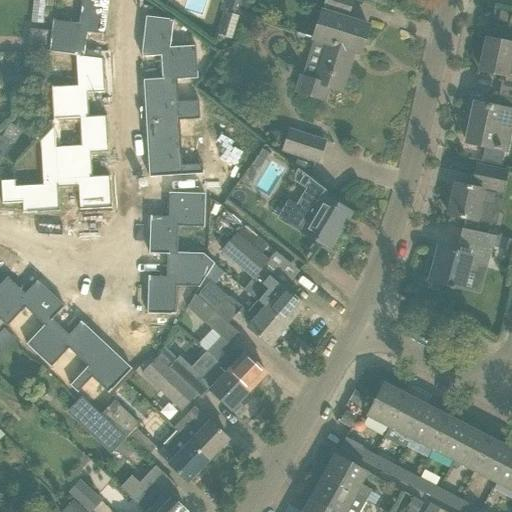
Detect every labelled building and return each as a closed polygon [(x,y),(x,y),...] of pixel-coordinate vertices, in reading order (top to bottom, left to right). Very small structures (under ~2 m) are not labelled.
[(52,21),(48,52),(75,55),(84,57),(84,56),(87,34),(104,36),(108,0),(80,0),(78,24),(52,21)] [(226,0),(223,8),(235,12),(238,0),(226,0)] [(350,0),(325,0),(323,6),(349,15),(353,1),(350,0)] [(238,16),(223,11),(216,34),(231,39),(238,16)] [(322,12),(313,39),(326,42),(353,51),(359,53),(368,26),(349,20),(322,12)] [(145,17),(141,51),(141,58),(159,57),(160,79),(160,80),(176,79),(176,80),(197,79),(195,45),(170,47),(172,28),(173,20),(145,17)] [(26,53),(47,54),(48,28),(29,26),(26,53)] [(511,44),(486,39),(479,70),(503,75),(499,94),(511,96),(511,44)] [(300,75),(296,90),(304,93),(323,100),(327,86),(340,90),(353,51),(326,42),(314,79),(303,76),(300,75)] [(76,85),(51,87),(53,120),(78,119),(78,118),(89,117),(89,116),(87,94),(105,93),(103,58),(84,56),(84,57),(75,55),(76,85)] [(30,72),(28,94),(44,95),(46,73),(30,72)] [(160,79),(142,80),(144,113),(199,109),(198,100),(178,101),(176,80),(176,79),(160,80),(160,79)] [(474,103),(466,142),(484,146),(481,160),(500,164),(503,150),(505,150),(511,119),(511,96),(499,94),(496,107),(474,103)] [(199,109),(144,113),(146,144),(180,142),(179,120),(199,119),(199,109)] [(56,146),(55,146),(57,179),(92,177),(92,176),(91,154),(109,153),(106,115),(89,116),(89,117),(78,118),(78,119),(80,145),(56,146)] [(15,179),(0,180),(0,186),(1,205),(21,204),(22,214),(59,212),(58,188),(57,189),(57,179),(55,146),(56,146),(54,125),(39,141),(41,170),(41,184),(15,186),(15,179)] [(283,150),(299,155),(318,161),(324,142),(305,135),(289,131),(283,150)] [(180,142),(146,144),(148,177),(202,174),(202,164),(181,165),(180,142)] [(261,148),(252,163),(259,167),(268,152),(261,148)] [(454,183),(448,215),(494,225),(495,223),(490,222),(496,194),(501,195),(506,170),(476,163),(473,177),(478,178),(476,188),(454,183)] [(92,177),(57,179),(57,189),(58,188),(77,187),(78,211),(112,209),(110,175),(92,176),(92,177)] [(349,212),(332,202),(323,197),(328,189),(310,176),(305,185),(310,188),(310,189),(288,224),(312,238),(330,249),(330,247),(328,246),(339,228),(340,229),(349,212)] [(150,216),(148,254),(166,254),(166,253),(177,253),(178,227),(203,228),(204,194),(168,193),(167,217),(150,216)] [(221,251),(222,252),(253,278),(261,284),(268,290),(258,302),(264,307),(286,326),(303,305),(282,286),(281,287),(260,269),(267,261),(258,253),(267,243),(243,224),(221,251)] [(491,248),(495,235),(462,228),(459,239),(455,252),(438,247),(438,248),(435,259),(429,280),(461,289),(466,271),(486,269),(488,260),(491,248)] [(511,240),(500,237),(497,248),(511,252),(511,240)] [(148,276),(146,313),(175,314),(176,287),(198,287),(213,263),(202,254),(177,253),(166,253),(166,254),(165,276),(148,276)] [(214,264),(207,277),(210,280),(213,283),(223,271),(214,264)] [(7,277),(0,284),(0,320),(6,326),(24,308),(43,326),(44,326),(51,319),(52,319),(62,308),(64,306),(36,280),(24,293),(7,277)] [(197,296),(214,311),(228,323),(234,316),(247,327),(253,333),(269,346),(286,326),(264,307),(258,302),(256,300),(246,312),(241,307),(240,309),(228,298),(229,297),(213,283),(210,280),(197,296)] [(230,347),(234,343),(240,335),(228,324),(228,323),(214,311),(203,323),(219,337),(230,347)] [(43,326),(26,344),(50,367),(68,349),(87,367),(88,367),(107,347),(80,321),(78,324),(68,334),(52,319),(51,319),(44,326),(43,326)] [(3,329),(0,331),(0,338),(6,345),(13,338),(3,329)] [(206,352),(217,362),(218,364),(227,372),(248,391),(265,373),(251,359),(245,353),(236,345),(234,343),(230,347),(219,337),(206,352)] [(87,367),(69,385),(77,393),(91,378),(108,393),(131,369),(107,347),(88,367),(87,367)] [(163,347),(157,358),(165,365),(167,367),(175,358),(163,347)] [(167,367),(175,375),(178,378),(179,378),(197,394),(205,386),(207,384),(202,378),(178,355),(175,358),(167,367)] [(160,391),(175,375),(167,367),(165,365),(157,358),(155,360),(152,356),(142,366),(145,371),(141,374),(160,391)] [(218,364),(217,362),(202,378),(207,384),(205,386),(215,396),(230,410),(248,391),(227,372),(218,364)] [(367,415),(389,427),(405,395),(383,384),(367,415)] [(43,389),(39,393),(39,398),(43,401),(48,401),(51,397),(51,392),(47,389),(43,389)] [(354,389),(348,400),(355,403),(361,392),(354,389)] [(389,427),(410,438),(426,406),(405,395),(389,427)] [(126,438),(101,415),(91,405),(89,407),(81,399),(68,411),(77,420),(76,421),(93,437),(96,434),(114,450),(126,438)] [(146,458),(156,447),(136,429),(140,424),(114,401),(101,415),(126,438),(146,458)] [(410,438),(431,449),(448,417),(426,406),(410,438)] [(176,432),(207,460),(227,439),(209,421),(208,422),(197,410),(176,432)] [(344,411),(338,421),(348,427),(354,417),(344,411)] [(431,449),(453,460),(469,428),(448,417),(431,449)] [(453,460),(474,471),(490,439),(469,428),(453,460)] [(168,464),(172,468),(187,482),(207,460),(176,432),(157,452),(169,464),(168,464)] [(362,448),(363,447),(345,437),(339,449),(356,459),(369,465),(374,455),(362,448)] [(495,482),(511,450),(490,439),(474,471),(495,482)] [(495,482),(499,484),(511,490),(511,450),(495,482)] [(367,471),(336,454),(323,477),(365,501),(371,490),(359,484),(367,471)] [(388,461),(374,455),(369,465),(382,472),(388,461)] [(403,470),(398,480),(411,487),(417,477),(403,470)] [(130,498),(144,511),(185,511),(186,511),(171,498),(165,492),(165,493),(147,475),(139,483),(128,496),(130,498)] [(323,477),(311,499),(332,511),(359,511),(365,501),(323,477)] [(411,487),(429,496),(433,498),(438,488),(417,477),(411,487)] [(80,480),(68,492),(89,511),(92,511),(103,501),(80,480)] [(433,498),(441,502),(455,509),(460,499),(438,488),(433,498)] [(407,511),(417,511),(423,503),(413,497),(408,506),(410,508),(407,511)] [(60,511),(87,511),(73,499),(60,511)] [(332,511),(311,499),(303,511),(332,511)] [(460,499),(455,509),(460,511),(479,511),(481,510),(460,499)] [(35,511),(53,511),(43,503),(35,511)] [(437,511),(439,508),(429,503),(424,511),(437,511)]
